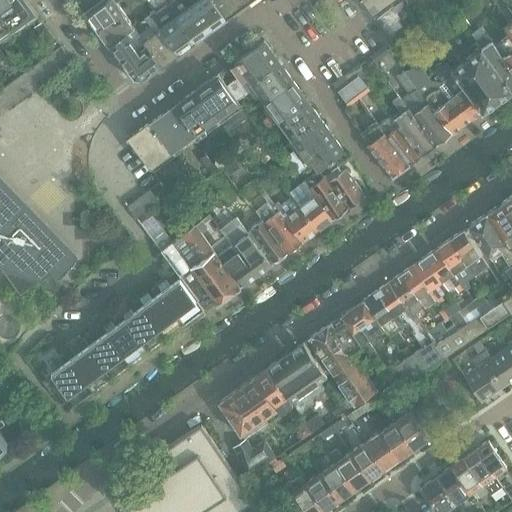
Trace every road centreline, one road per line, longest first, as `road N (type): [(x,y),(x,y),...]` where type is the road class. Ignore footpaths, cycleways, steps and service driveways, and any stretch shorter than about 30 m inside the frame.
road 1 (residential): [(65,511),(113,462),(203,394),(511,175)]
road 2 (residential): [(54,342),(151,266),(101,174),(110,133),(133,105)]
road 3 (residential): [(388,190),(260,16)]
road 4 (residential): [(260,16),(133,105)]
road 5 (residential): [(388,492),(511,403)]
road 6 (residential): [(133,105),(57,0)]
